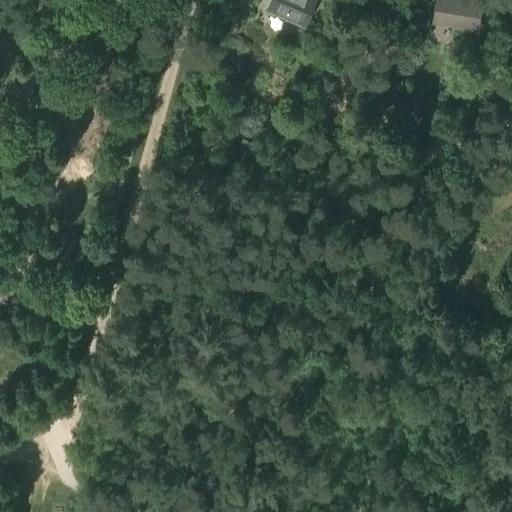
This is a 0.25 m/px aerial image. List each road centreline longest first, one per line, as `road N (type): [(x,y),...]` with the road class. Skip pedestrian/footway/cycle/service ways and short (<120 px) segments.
road 1 (track): [(186,0),(64,451)]
road 2 (track): [(64,451),(226,511)]
